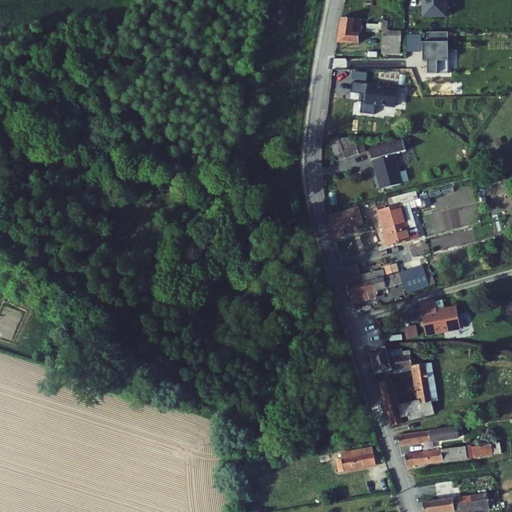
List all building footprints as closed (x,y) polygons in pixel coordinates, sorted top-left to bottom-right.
[(423,0),(423,17),(447,17),(446,0),(423,0)] [(342,16),(342,40),(366,39),(365,15),(342,16)] [(388,24),(367,23),(367,31),(382,32),(381,54),(400,55),(401,31),(388,30),(388,24)] [(423,60),(427,60),(428,74),(429,74),(436,74),(436,59),(449,59),(448,32),(428,32),(429,42),(427,42),(423,42),(423,35),(407,35),(407,42),(407,52),(423,52),(423,60)] [(352,92),(368,94),(367,98),(362,98),(361,113),(374,114),(375,105),(396,107),(398,87),(369,84),(353,82),(352,92)] [(339,155),(365,156),(365,144),(353,144),(353,138),(340,138),(339,155)] [(374,154),(384,191),(405,186),(396,149),(374,154)] [(381,214),(389,245),(395,243),(403,241),(402,235),(413,233),(405,206),(411,204),(412,205),(417,204),(415,195),(398,199),(400,208),(381,214)] [(405,206),(413,233),(420,231),(412,205),(411,204),(405,206)] [(370,208),(348,213),(350,220),(352,230),(375,225),(370,208)] [(336,217),(337,222),(350,220),(348,213),(336,217)] [(337,222),(348,262),(366,256),(361,237),(358,238),(358,241),(355,242),(352,230),(350,220),(337,222)] [(420,231),(413,233),(402,235),(403,241),(403,243),(421,238),(420,231)] [(360,286),(391,277),(405,273),(407,278),(423,274),(420,263),(389,269),(369,275),(368,272),(356,276),(359,287),(360,286)] [(360,286),(362,296),(383,290),(384,293),(394,290),(391,277),(360,286)] [(426,309),(428,338),(464,335),(462,313),(442,314),(441,308),(426,309)] [(408,339),(419,337),(417,325),(406,327),(408,339)] [(376,354),(383,377),(394,374),(422,372),(420,354),(416,355),(415,351),(387,353),(387,352),(376,354)] [(511,370),(484,374),(488,397),(511,393),(511,370)] [(386,385),(397,418),(416,412),(431,407),(441,405),(436,371),(425,372),(429,400),(406,407),(398,381),(386,385)] [(431,407),(433,421),(443,419),(441,405),(431,407)] [(397,418),(400,429),(419,422),(416,412),(397,418)] [(407,439),(408,449),(451,442),(450,440),(453,439),(454,448),(463,447),(461,430),(407,439)] [(413,456),(414,468),(481,459),(481,462),(511,458),(508,443),(413,456)] [(351,469),(351,473),(384,467),(382,453),(345,459),(347,470),(351,469)] [(433,506),(433,511),(496,511),(497,511),(506,510),(504,497),(496,498),(495,497),(433,506)]
